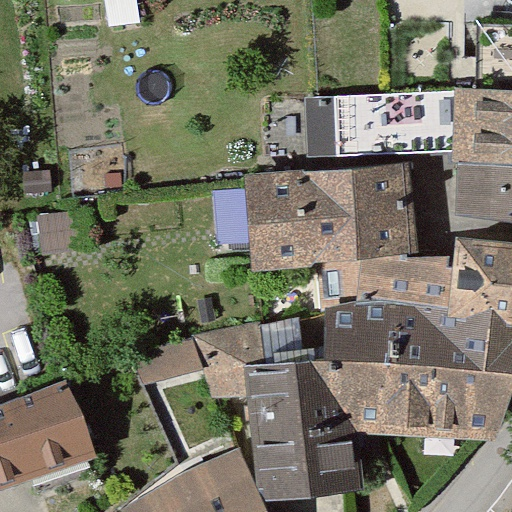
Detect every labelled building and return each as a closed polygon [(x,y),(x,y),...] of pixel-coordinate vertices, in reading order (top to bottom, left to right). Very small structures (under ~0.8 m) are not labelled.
[(511,89),(444,87),(442,160),(440,211),(511,213),(511,89)] [(400,256),(398,167),(236,172),(239,268),(340,265),(341,312),(439,311),(441,255),(400,256)] [(511,237),(442,235),(441,255),(439,311),(478,313),(511,314),(511,237)] [(472,432),(478,313),(439,311),(341,312),(320,314),(320,343),(285,344),(286,360),(239,358),(248,486),(352,479),(353,432),(472,432)] [(0,484),(91,454),(63,370),(0,391),(0,484)] [(253,511),(223,453),(108,511),(253,511)]
